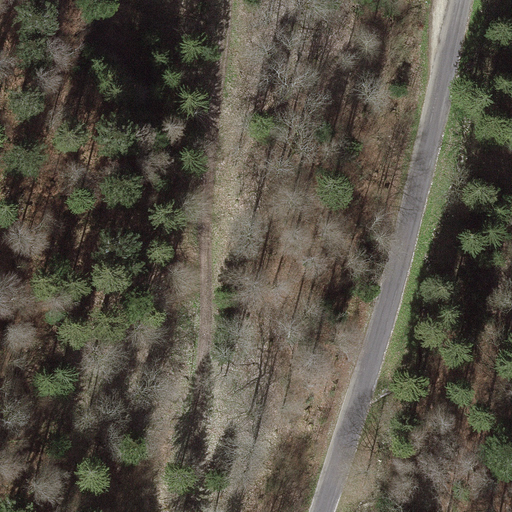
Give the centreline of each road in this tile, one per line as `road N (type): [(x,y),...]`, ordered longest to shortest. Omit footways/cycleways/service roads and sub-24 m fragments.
road 1 (unclassified): [(462,0),(411,217),(322,511)]
road 2 (track): [(227,0),(201,220),(206,314),(188,511)]
